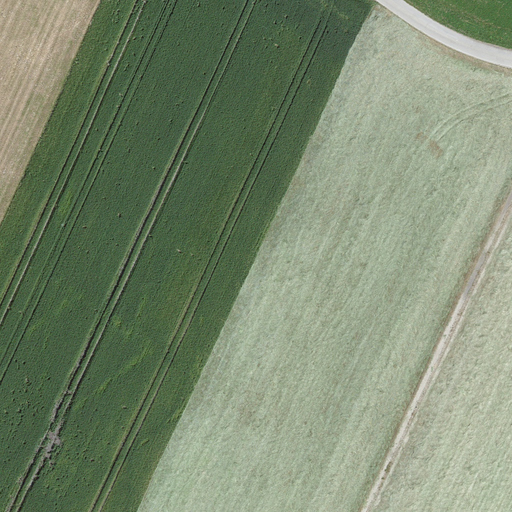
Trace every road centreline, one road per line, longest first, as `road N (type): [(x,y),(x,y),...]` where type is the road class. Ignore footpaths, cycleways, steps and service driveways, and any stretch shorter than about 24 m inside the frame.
road 1 (track): [(511,201),(365,511)]
road 2 (unclassified): [(511,59),(451,40),(389,0)]
